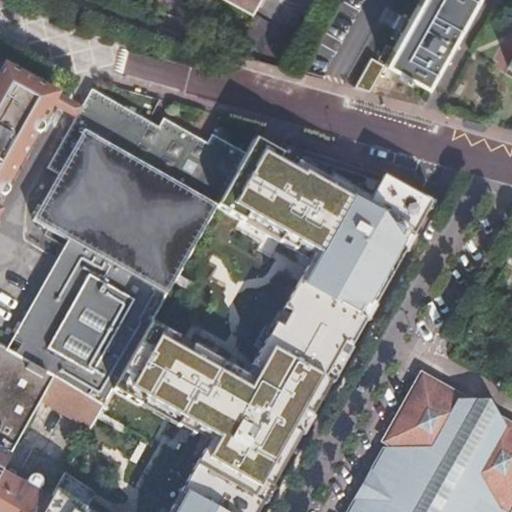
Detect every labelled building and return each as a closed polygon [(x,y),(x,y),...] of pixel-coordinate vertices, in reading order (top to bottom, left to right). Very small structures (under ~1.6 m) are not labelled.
[(203,0),(206,1),(206,0),(233,0),(250,10),(255,0),(203,0)] [(426,85),(474,0),(418,0),(384,63),(426,85)] [(502,61),(511,42),(511,3),(486,52),(502,61)] [(0,347),(0,190),(49,103),(54,95),(6,69),(0,79),(0,469),(39,402),(52,378),(16,357),(7,352),(0,347)] [(52,378),(102,406),(112,389),(150,322),(165,294),(216,206),(247,151),(214,133),(208,141),(165,116),(158,128),(92,90),(82,109),(76,118),(60,147),(72,155),(61,176),(35,222),(69,242),(78,247),(16,357),(52,378)] [(54,106),(59,97),(54,94),(54,95),(49,103),(54,106)] [(76,118),(82,109),(59,97),(54,106),(76,118)] [(255,137),(247,151),(216,206),(324,267),(319,274),(326,278),(317,292),(298,282),(283,309),(290,313),(282,327),(275,323),(251,366),(258,371),(252,379),(192,345),(189,352),(174,344),(177,337),(150,322),(112,389),(139,404),(142,400),(179,420),(176,425),(194,435),(197,430),(210,438),(179,492),(186,496),(179,510),(172,506),(168,511),(82,511),(94,494),(65,472),(49,500),(42,511),(257,511),(263,503),(256,500),(265,486),(271,490),(301,435),(294,431),(305,413),(312,418),(330,382),(325,378),(344,344),(351,348),(366,320),(359,318),(368,301),(375,304),(433,202),(385,176),(281,142),(277,150),(255,137)] [(48,168),(61,176),(72,155),(60,147),(48,168)] [(7,352),(16,357),(78,247),(69,242),(7,352)] [(89,430),(102,406),(52,378),(39,402),(89,430)] [(465,403),(422,380),(387,439),(394,444),(379,471),(369,466),(346,505),(356,511),(355,511),(498,511),(502,505),(508,508),(511,500),(511,431),(496,422),(493,426),(463,408),(465,403)] [(0,511),(42,511),(49,500),(40,494),(43,487),(44,484),(43,480),(41,478),(37,477),(34,477),(31,478),(29,481),(25,486),(0,472),(0,511)]
